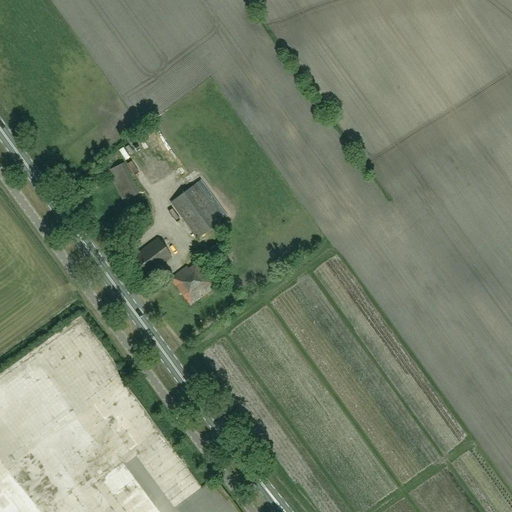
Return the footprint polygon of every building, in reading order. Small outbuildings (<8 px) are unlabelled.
[(122,202),(139,193),(123,163),(107,171),(122,202)] [(196,183),(170,203),(197,239),(222,220),(196,183)] [(143,278),(171,258),(157,238),(129,259),(143,278)] [(209,249),(218,261),(228,254),(219,242),(209,249)] [(190,305),(218,284),(198,258),(191,262),(193,265),(188,269),(186,266),(170,278),(190,305)] [(20,460),(28,470),(35,465),(27,455),(20,460)] [(163,461),(163,481),(173,481),(172,470),(177,469),(177,460),(163,461)] [(179,488),(190,482),(187,479),(177,485),(179,488)] [(158,511),(136,481),(115,496),(126,511),(158,511)] [(237,511),(230,497),(226,503),(196,483),(191,491),(188,491),(192,497),(178,505),(180,509),(209,507),(199,511),(237,511)] [(174,495),(170,499),(177,508),(181,504),(174,495)]
